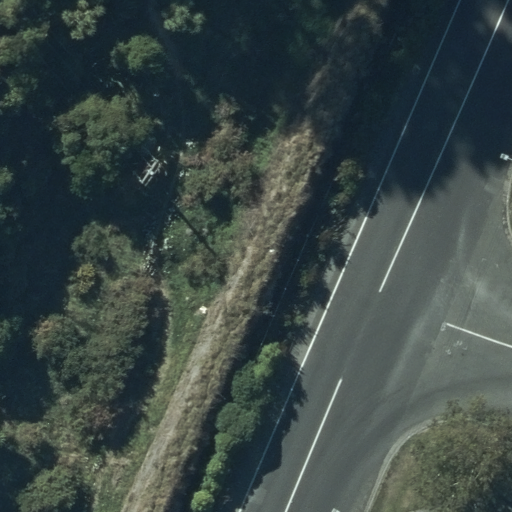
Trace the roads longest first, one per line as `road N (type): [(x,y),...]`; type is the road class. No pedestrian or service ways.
road 1 (secondary): [(376,302),(506,0)]
road 2 (secondary): [(285,511),(376,302)]
road 3 (residential): [(376,302),(511,344)]
